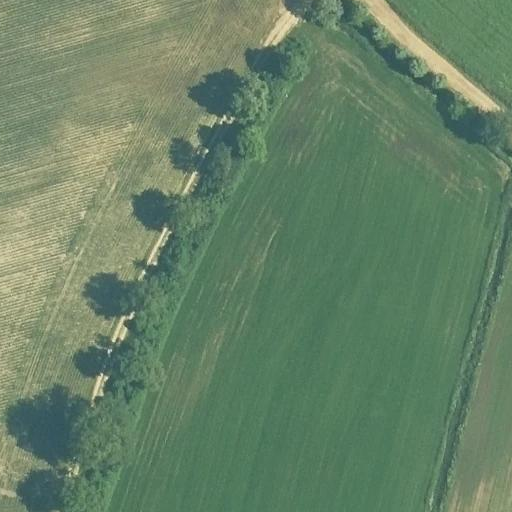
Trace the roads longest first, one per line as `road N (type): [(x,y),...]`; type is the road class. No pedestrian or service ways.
road 1 (track): [(66,511),(134,303),(258,73),(307,0)]
road 2 (track): [(511,129),(367,0)]
